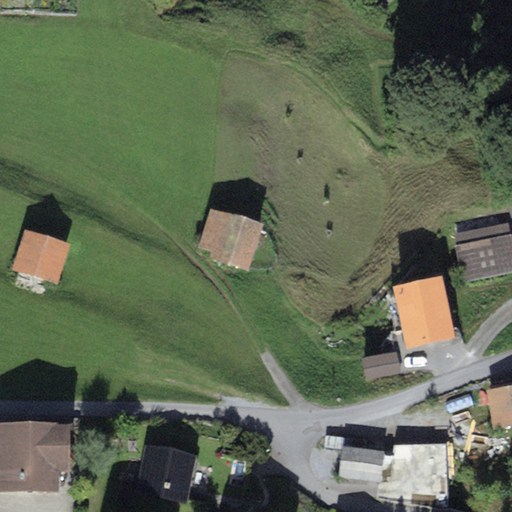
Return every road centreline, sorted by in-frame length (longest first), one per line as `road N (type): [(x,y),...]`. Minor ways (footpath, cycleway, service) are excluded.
road 1 (unclassified): [(284,417),(0,408)]
road 2 (unclassified): [(511,363),(357,412),(284,417)]
road 3 (residential): [(394,511),(330,496),(307,481),(285,446),(284,417)]
